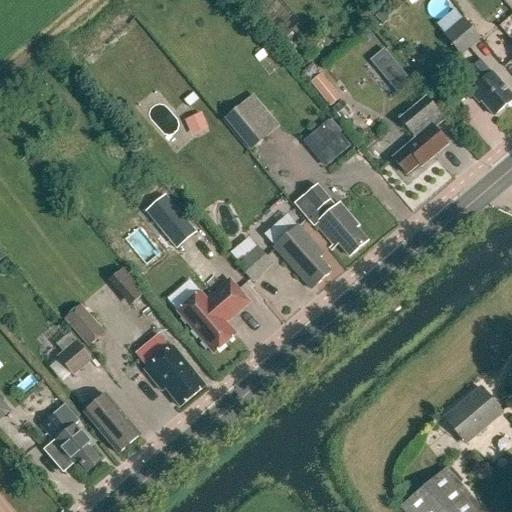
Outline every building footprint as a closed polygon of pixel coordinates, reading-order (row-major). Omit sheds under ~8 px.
[(432,29),(457,59),(478,41),(453,12),(432,29)] [(511,16),(499,28),(511,42),(511,16)] [(293,32),(303,43),(312,33),(302,23),(293,32)] [(365,31),(359,37),(367,45),(373,40),(365,31)] [(366,60),(397,93),(411,80),(380,48),(366,60)] [(481,102),(494,117),(511,101),(511,98),(492,74),(491,75),(479,61),(467,72),(470,75),(463,81),(472,91),(475,95),(472,97),(479,104),(481,102)] [(313,82),(333,107),(343,98),(323,74),(313,82)] [(393,160),(407,176),(419,165),(421,168),(448,146),(432,127),(443,117),(426,98),(399,121),(416,140),(393,160)] [(225,120),(251,151),(268,137),(242,106),(225,120)] [(199,111),(182,120),(190,136),(207,128),(199,111)] [(323,168),(350,144),(327,117),(299,141),(323,168)] [(318,185),(295,205),(315,229),(317,227),(335,248),(339,245),(349,258),(367,243),(356,230),(359,228),(339,205),(330,213),(325,207),(332,202),(318,185)] [(147,214),(178,250),(197,234),(167,198),(147,214)] [(324,256),(298,228),(274,249),(311,291),(316,287),(331,274),(319,260),(324,256)] [(257,249),(238,266),(253,282),(272,265),(257,249)] [(206,302),(199,294),(176,314),(212,355),(235,336),(224,323),(253,298),(235,277),(206,302)] [(131,307),(145,295),(137,286),(124,298),(131,307)] [(82,301),(65,315),(89,344),(106,329),(82,301)] [(57,354),(74,373),(94,355),(77,336),(57,354)] [(165,388),(180,407),(204,388),(172,348),(144,370),(162,391),(165,388)] [(444,420),(465,445),(502,414),(481,389),(444,420)] [(106,396),(84,415),(118,455),(129,446),(129,447),(140,437),(106,396)] [(0,424),(12,415),(0,400),(0,424)] [(55,415),(42,426),(55,441),(44,451),(63,474),(74,464),(78,461),(87,473),(100,462),(87,447),(90,445),(74,426),(68,431),(55,415)] [(482,511),(447,470),(401,508),(403,511),(482,511)]
